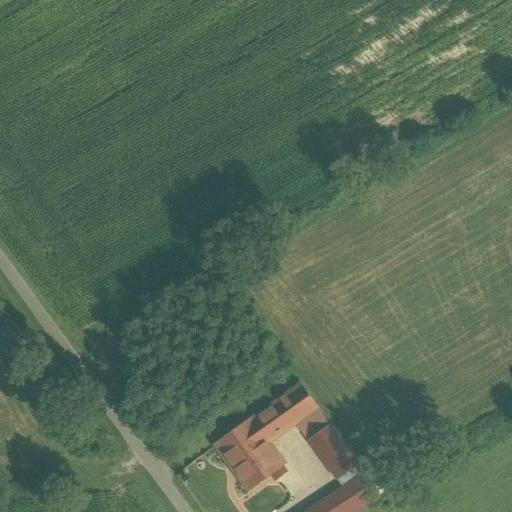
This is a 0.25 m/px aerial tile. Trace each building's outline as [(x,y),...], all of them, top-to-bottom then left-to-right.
[(176,163),(159,175),(173,194),(190,182),(176,163)] [(252,420),(216,445),(248,489),(283,464),(268,443),(318,407),(301,385),(266,410),(267,410),(252,421),(252,420)] [(358,465),(329,426),(309,440),(337,479),(358,465)] [(358,465),(337,479),(344,489),(365,475),(358,465)] [(344,489),(319,506),(323,511),(353,511),(379,495),(366,475),(365,475),(344,489)]
